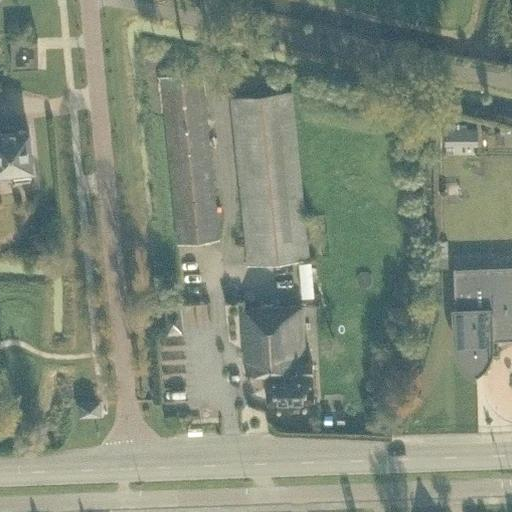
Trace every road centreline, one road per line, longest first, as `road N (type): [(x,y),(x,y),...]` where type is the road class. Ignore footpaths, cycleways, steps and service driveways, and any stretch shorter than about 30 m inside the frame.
road 1 (unclassified): [(0,505),(511,486)]
road 2 (unclassified): [(124,468),(128,437),(84,0)]
road 3 (secondary): [(124,468),(511,455)]
road 4 (secondary): [(0,474),(124,468)]
